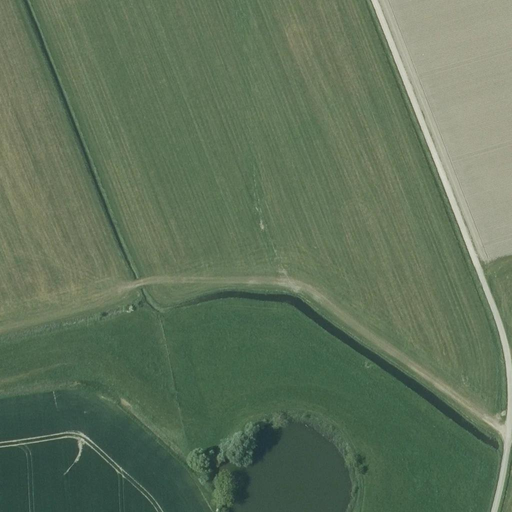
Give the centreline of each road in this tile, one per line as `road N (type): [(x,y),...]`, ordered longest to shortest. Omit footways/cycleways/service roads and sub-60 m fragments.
road 1 (track): [(0,321),(153,278),(296,278),(508,433)]
road 2 (unclassified): [(494,511),(506,459),(509,355),(374,0)]
